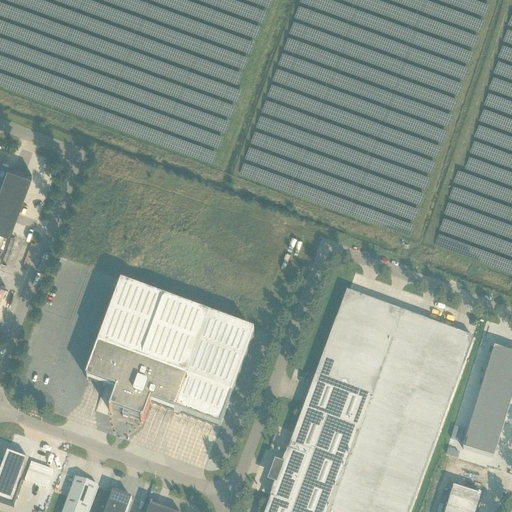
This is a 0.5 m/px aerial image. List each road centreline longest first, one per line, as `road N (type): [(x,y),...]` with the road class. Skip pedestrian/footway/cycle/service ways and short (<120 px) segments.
road 1 (unclassified): [(229,497),(324,244),(511,315)]
road 2 (unclassified): [(0,370),(78,153),(0,125)]
road 3 (unclassified): [(0,412),(229,497)]
